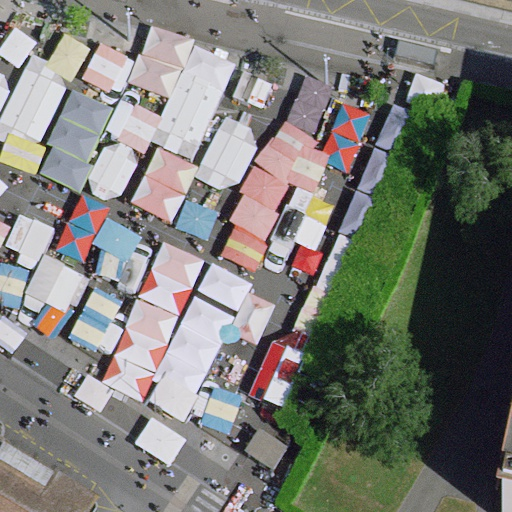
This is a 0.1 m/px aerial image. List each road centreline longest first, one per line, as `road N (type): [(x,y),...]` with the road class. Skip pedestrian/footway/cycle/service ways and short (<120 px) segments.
road 1 (residential): [(193,511),(0,384)]
road 2 (secondary): [(340,0),(511,38)]
